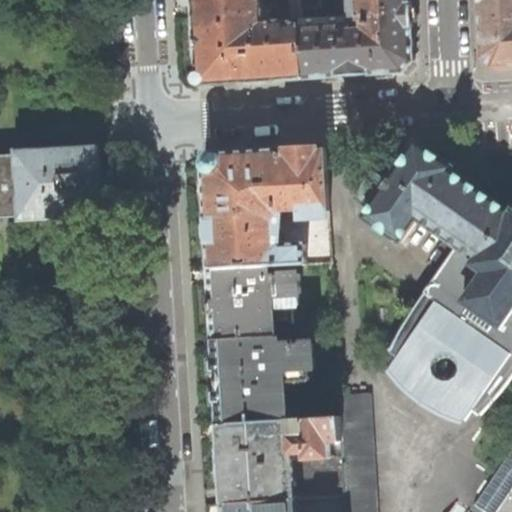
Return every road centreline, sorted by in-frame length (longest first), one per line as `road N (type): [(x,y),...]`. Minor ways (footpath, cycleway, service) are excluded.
road 1 (unclassified): [(148,122),(168,511)]
road 2 (residential): [(452,102),(148,122)]
road 3 (unclassified): [(141,0),(148,122)]
